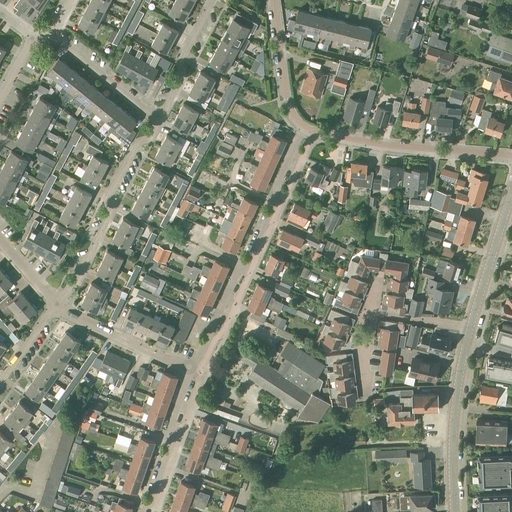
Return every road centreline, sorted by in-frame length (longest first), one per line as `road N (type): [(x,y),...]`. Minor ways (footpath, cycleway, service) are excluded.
road 1 (residential): [(192,369),(278,196),(302,126)]
road 2 (residential): [(160,119),(148,141),(134,147),(77,279),(55,302)]
road 3 (residential): [(511,156),(380,144),(302,126)]
road 4 (secondary): [(453,511),(453,418),(468,330)]
road 5 (residential): [(192,369),(72,320),(55,302)]
road 6 (residential): [(143,511),(192,369)]
road 7 (secondary): [(468,330),(511,196)]
road 8 (residential): [(160,119),(49,35)]
road 9 (residential): [(302,126),(288,103),(272,0)]
road 10 (residential): [(160,119),(214,0)]
